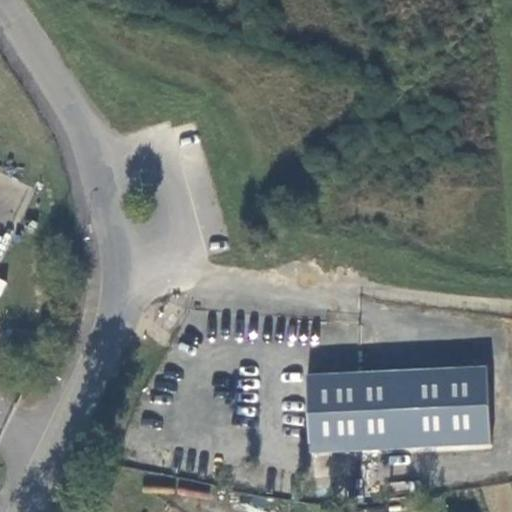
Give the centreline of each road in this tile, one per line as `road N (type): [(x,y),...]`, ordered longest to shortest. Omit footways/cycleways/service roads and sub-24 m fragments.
road 1 (unclassified): [(4,0),(95,148),(120,272),(14,511)]
road 2 (track): [(120,272),(511,309)]
